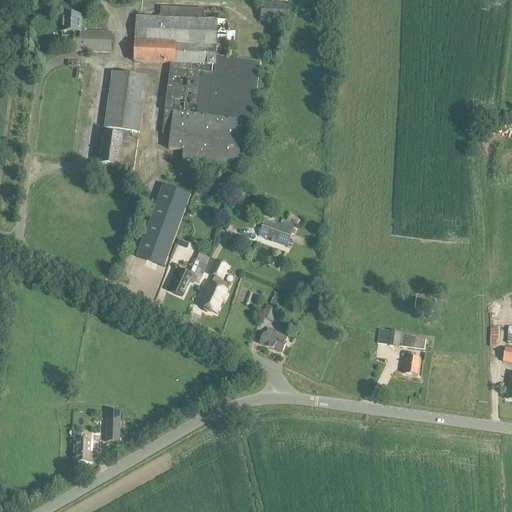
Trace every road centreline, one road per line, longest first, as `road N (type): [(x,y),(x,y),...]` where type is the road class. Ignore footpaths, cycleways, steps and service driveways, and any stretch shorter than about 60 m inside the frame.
road 1 (residential): [(279,398),(255,355),(0,240)]
road 2 (tertiary): [(41,511),(206,419),(279,398)]
road 3 (tertiary): [(279,398),(511,429)]
